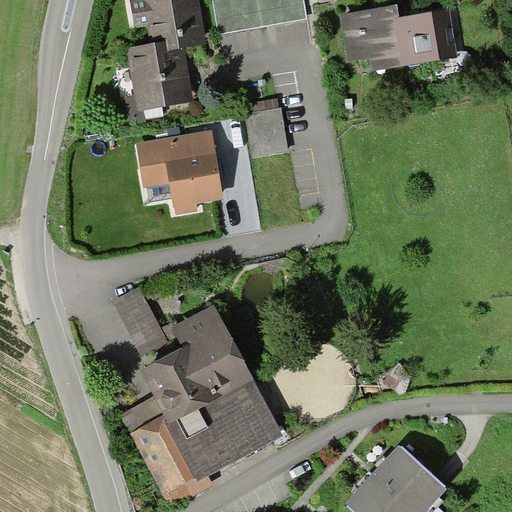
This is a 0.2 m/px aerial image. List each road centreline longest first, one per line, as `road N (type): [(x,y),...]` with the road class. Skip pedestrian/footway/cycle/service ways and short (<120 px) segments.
road 1 (residential): [(36,278),(325,231),(336,212),(304,28)]
road 2 (residential): [(190,511),(350,423),(389,410),(511,402)]
road 3 (secondary): [(74,0),(37,195),(36,278)]
road 4 (secondary): [(36,278),(108,511)]
